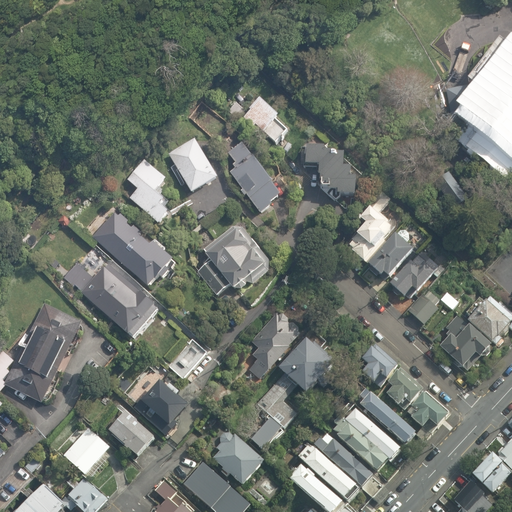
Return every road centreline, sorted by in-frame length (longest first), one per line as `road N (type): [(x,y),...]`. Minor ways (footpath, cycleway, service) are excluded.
road 1 (residential): [(482,419),(299,245)]
road 2 (residential): [(0,478),(56,411),(91,338)]
road 3 (secondary): [(482,419),(397,511)]
